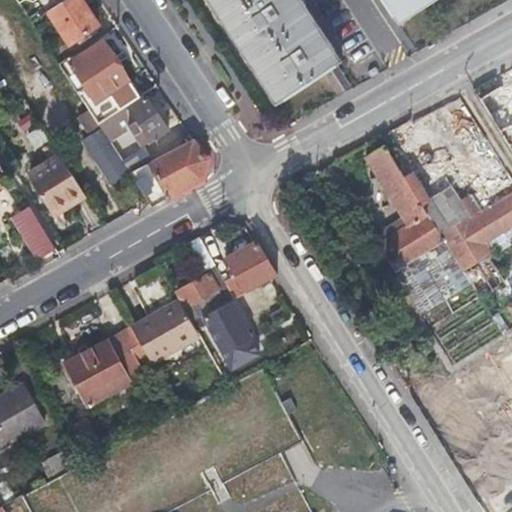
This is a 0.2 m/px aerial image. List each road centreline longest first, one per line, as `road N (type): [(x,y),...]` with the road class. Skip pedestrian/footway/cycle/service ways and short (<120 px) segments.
road 1 (residential): [(434,484),(240,180)]
road 2 (residential): [(511,30),(240,180)]
road 3 (residential): [(240,180),(0,319)]
road 4 (unknown): [(135,241),(0,10)]
road 5 (residential): [(240,180),(220,126),(134,0)]
